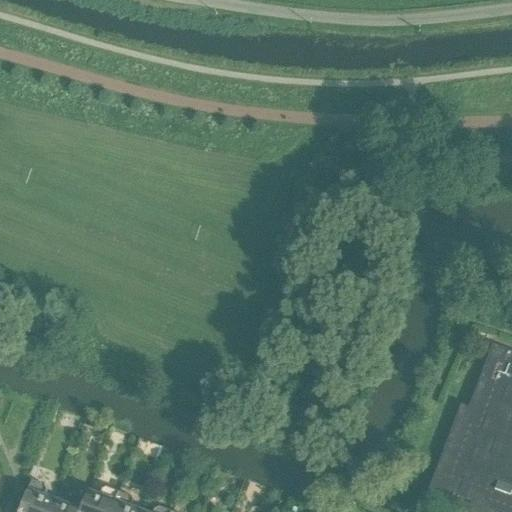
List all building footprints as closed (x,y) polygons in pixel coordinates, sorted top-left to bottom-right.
[(511,511),(511,352),(494,346),(471,409),(463,406),(427,502),(452,511),(458,496),(472,501),(467,511),(511,511)] [(51,511),(55,501),(45,497),(47,491),(45,486),(32,481),(20,511),(51,511)] [(111,511),(119,493),(107,488),(102,490),(100,496),(88,492),(85,501),(80,511),(111,511)] [(141,511),(131,508),(133,502),(131,497),(119,493),(111,511),(141,511)] [(80,511),(85,501),(73,497),(68,499),(66,505),(55,501),(51,511),(80,511)]
